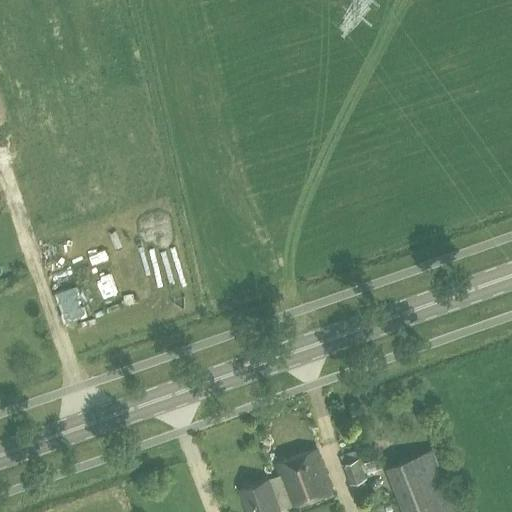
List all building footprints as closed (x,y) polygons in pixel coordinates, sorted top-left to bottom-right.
[(0,274),(9,272),(0,240),(0,274)] [(275,510),(280,509),(292,504),(332,490),(317,449),(277,463),(281,474),(264,480),(275,510)] [(405,511),(456,511),(433,449),(389,466),(405,511)] [(366,478),(364,473),(361,464),(356,451),(341,456),(350,484),(366,478)] [(361,464),(364,473),(377,469),(373,459),(361,464)] [(275,510),(264,480),(241,488),(249,511),(280,511),(280,509),(275,510)] [(365,506),(366,511),(398,511),(395,499),(365,506)]
